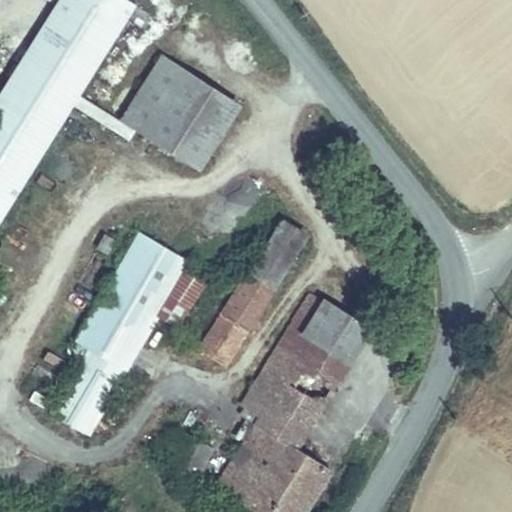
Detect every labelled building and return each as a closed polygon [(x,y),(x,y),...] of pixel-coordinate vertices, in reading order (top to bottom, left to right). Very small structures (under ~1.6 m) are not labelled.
[(62,0),(0,98),(0,219),(135,5),(128,0),(62,0)] [(197,170),(238,106),(161,56),(120,120),(197,170)] [(65,151),(90,159),(98,134),(73,126),(65,151)] [(283,223),(224,317),(247,331),(305,239),(283,223)] [(155,318),(184,270),(188,263),(140,235),(76,342),(76,350),(72,355),(83,362),(83,363),(54,414),(87,433),(155,318)] [(203,283),(184,270),(155,318),(174,330),(203,283)] [(269,369),(323,405),(363,340),(363,325),(312,295),(268,368),(269,369)] [(247,331),(224,317),(201,354),(225,366),(247,331)] [(298,447),(323,405),(269,369),(268,368),(243,409),(243,419),(247,423),(237,439),(246,445),(223,488),(256,511),(254,511),(305,511),(332,469),(298,447)] [(202,466),(213,448),(198,438),(180,462),(193,470),(198,465),(202,466)]
